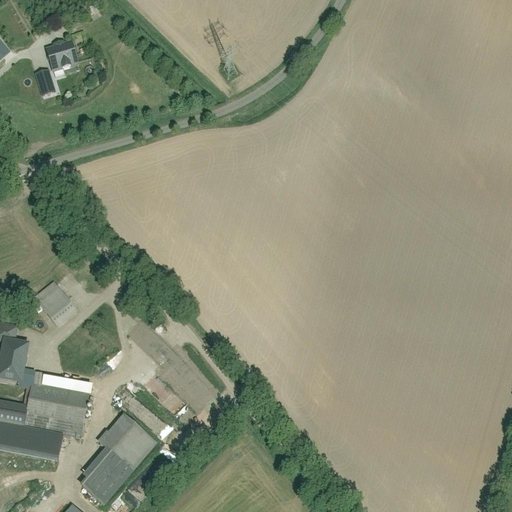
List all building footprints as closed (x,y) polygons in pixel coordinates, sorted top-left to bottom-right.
[(76,48),(48,55),(54,78),(82,71),(76,48)] [(52,77),(38,80),(44,104),(58,100),(52,77)] [(55,326),(75,310),(59,289),(39,305),(55,326)] [(22,346),(0,342),(0,377),(10,379),(11,373),(15,385),(27,387),(19,424),(79,436),(87,377),(19,364),(22,346)] [(155,439),(121,409),(105,428),(95,420),(85,430),(100,444),(71,477),(100,502),(155,439)]
